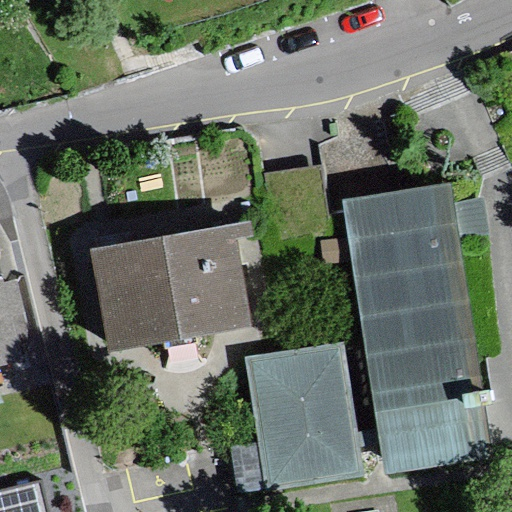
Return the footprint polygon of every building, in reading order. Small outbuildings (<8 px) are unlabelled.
[(351,212),(384,427),(386,441),(390,462),(511,442),(511,432),(507,397),(494,400),(492,390),(476,392),(452,232),(472,228),(469,207),(448,209),(446,193),(350,208),(351,212)] [(246,320),(230,229),(93,253),(109,344),(246,320)] [(15,285),(1,288),(0,285),(0,361),(18,357),(17,354),(22,353),(28,340),(15,285)] [(356,470),(353,446),(386,441),(384,427),(350,432),(337,349),(253,362),(271,483),(356,470)] [(0,511),(46,511),(40,484),(0,493),(0,511)]
